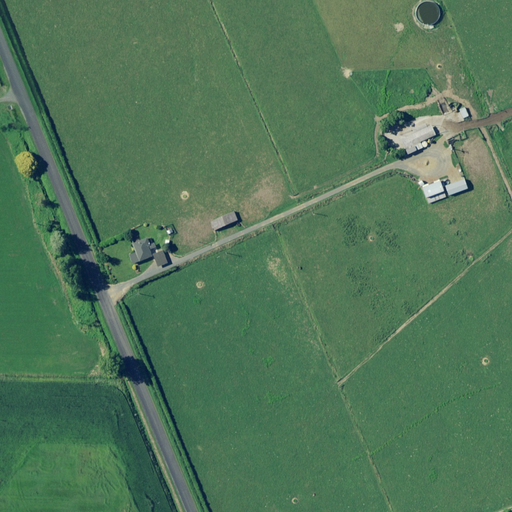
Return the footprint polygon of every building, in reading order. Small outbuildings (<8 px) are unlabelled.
[(468,116),(465,108),(459,110),(463,119),(468,116)] [(435,135),(431,126),(401,140),(408,155),(428,146),(425,140),(435,135)] [(468,189),(464,179),(445,187),(449,196),(468,189)] [(446,199),(440,181),(422,187),(428,205),(446,199)] [(237,221),(233,212),(210,222),(214,231),(237,221)] [(152,244),(149,238),(132,245),(136,253),(129,255),(132,264),(152,257),(148,246),(152,244)] [(167,263),(161,251),(152,255),(157,267),(167,263)]
